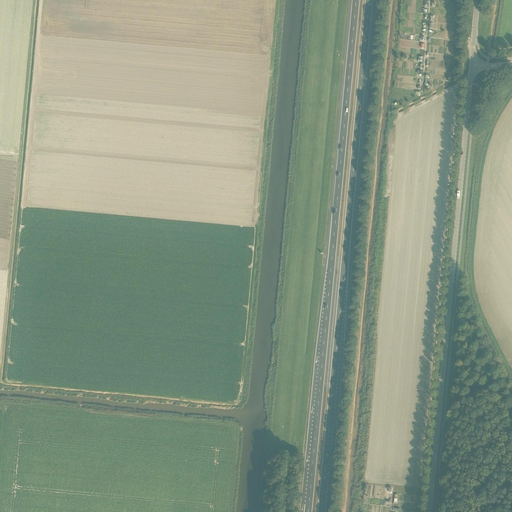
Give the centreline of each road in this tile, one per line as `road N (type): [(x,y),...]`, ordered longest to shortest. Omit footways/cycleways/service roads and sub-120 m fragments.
road 1 (motorway): [(321,511),(368,0)]
road 2 (motorway): [(355,0),(309,494)]
road 3 (tertiary): [(429,511),(472,64)]
